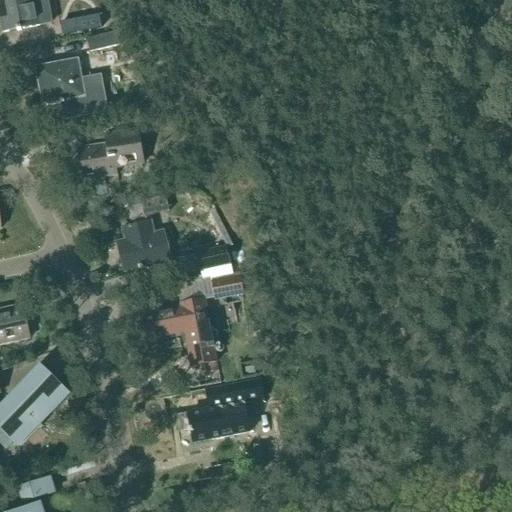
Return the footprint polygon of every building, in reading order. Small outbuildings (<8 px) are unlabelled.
[(53,23),(49,0),(1,0),(5,14),(0,14),(0,20),(2,33),(53,23)] [(116,31),(87,38),(90,52),(120,45),(117,33),(117,31),(116,31)] [(54,71),(40,74),(46,106),(60,103),(63,121),(108,112),(101,75),(82,79),(78,59),(53,64),(54,71)] [(111,156),(114,176),(117,175),(116,169),(143,164),(137,131),(104,137),(108,157),(111,156)] [(83,181),(114,176),(111,156),(108,157),(104,137),(106,145),(78,150),(83,181)] [(141,204),(128,207),(128,208),(131,219),(144,215),(142,206),(141,204)] [(113,216),(112,211),(111,208),(97,211),(98,214),(99,219),(113,216)] [(125,242),(116,244),(123,273),(172,261),(164,232),(155,234),(152,220),(121,227),(125,242)] [(226,247),(192,256),(196,272),(230,263),(226,247)] [(214,299),(240,294),(242,294),(239,278),(211,284),(214,299)] [(177,331),(184,330),(191,368),(205,365),(216,363),(211,335),(220,333),(216,315),(207,317),(204,301),(179,306),(180,308),(140,316),(145,340),(177,333),(177,331)] [(0,346),(29,339),(22,306),(0,311),(0,346)] [(216,363),(205,365),(207,373),(218,371),(216,363)] [(39,371),(0,410),(0,427),(15,442),(34,422),(40,429),(42,427),(34,419),(42,411),(46,415),(65,396),(39,371)] [(210,410),(174,417),(177,432),(188,430),(189,434),(192,434),(194,444),(249,433),(243,404),(262,400),(263,400),(259,379),(206,389),(210,410)] [(47,476),(24,483),(30,501),(53,493),(47,476)]
